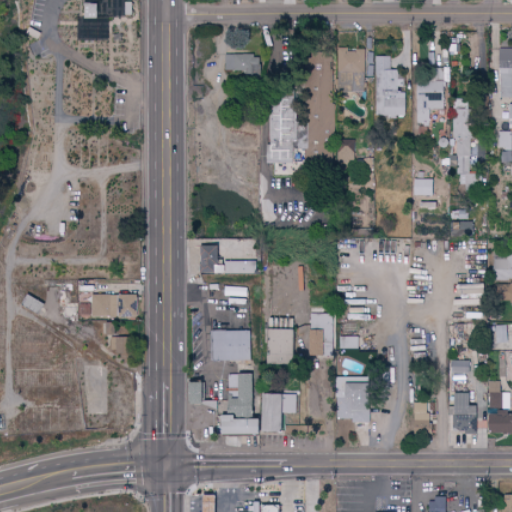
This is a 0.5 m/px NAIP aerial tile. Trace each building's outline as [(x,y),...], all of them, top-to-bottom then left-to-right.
[(82,26),(75,26),(75,40),(104,41),(104,31),(95,30),(95,4),(82,4),(82,26)] [(511,49),(500,49),(499,98),(511,98),(511,49)] [(363,51),(336,51),(335,92),(362,93),(363,51)] [(259,71),(258,55),(223,55),(224,72),(259,71)] [(389,56),(374,56),(373,115),(402,115),(402,88),(403,88),(403,76),(395,75),(396,70),(389,70),(389,56)] [(441,109),(441,82),(414,82),(415,124),(428,124),(427,109),(441,109)] [(470,157),(471,125),(458,124),(457,156),(470,157)] [(511,132),(500,132),(500,163),(511,162),(511,132)] [(306,135),(307,158),(331,157),(330,138),(316,139),(316,135),(306,135)] [(355,160),(355,140),(336,140),(336,160),(355,160)] [(435,196),(435,180),(412,179),(412,195),(435,196)] [(475,238),(476,222),(448,221),(448,238),(475,238)] [(199,246),(199,274),(254,273),(254,261),(219,262),(219,246),(199,246)] [(511,253),(506,254),(505,260),(492,260),(492,271),(499,271),(499,279),(511,279),(511,253)] [(93,291),(92,281),(76,281),(76,291),(93,291)] [(247,297),(247,288),(224,287),(224,296),(247,297)] [(136,317),(137,295),(90,295),(89,304),(77,304),(77,316),(136,317)] [(312,329),(326,329),(327,341),(334,341),(333,314),(311,314),(312,329)] [(298,356),(297,332),(290,332),(290,329),(265,329),(266,363),(289,363),(288,356),(298,356)] [(323,330),(309,330),(308,355),(322,355),(323,330)] [(247,332),(210,331),(209,360),(247,361),(247,332)] [(358,336),(341,337),(342,349),(358,349),(358,336)] [(375,353),(360,352),(360,364),(375,364),(375,353)] [(468,374),(468,361),(451,361),(451,374),(468,374)] [(248,374),(235,375),(236,398),(227,398),(227,416),(250,416),(248,374)] [(489,409),(510,408),(510,393),(500,393),(500,381),(489,382),(489,409)] [(341,418),(372,418),(372,383),(341,383),(341,418)] [(476,433),(476,406),(468,406),(469,393),(454,393),(454,407),(451,407),(451,432),(476,433)] [(278,394),(260,394),(259,431),(277,432),(278,394)] [(296,395),(279,394),(279,413),(296,413),(296,395)] [(426,402),(412,403),(413,421),(426,421),(426,402)] [(426,413),(434,413),(434,402),(426,402),(426,413)] [(252,418),(228,419),(228,415),(215,415),(216,434),(252,433),(252,418)] [(511,511),(511,494),(501,494),(500,511),(511,511)] [(428,503),(427,511),(443,511),(445,497),(435,496),(434,503),(428,503)]
